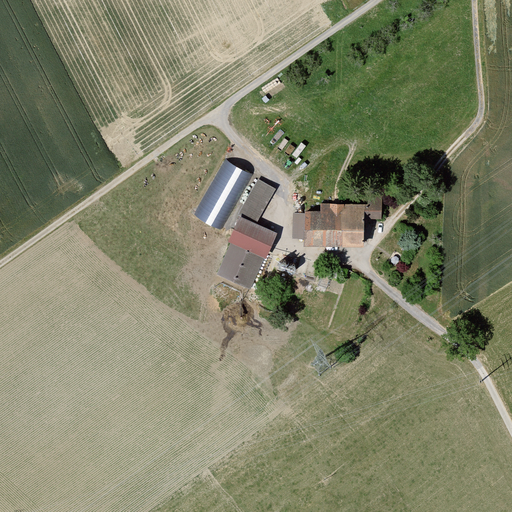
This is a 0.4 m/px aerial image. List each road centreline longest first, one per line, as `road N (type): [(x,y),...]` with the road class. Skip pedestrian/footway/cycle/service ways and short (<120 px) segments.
road 1 (track): [(214,112),(277,179),(290,244),(357,261),(476,363),(511,432)]
road 2 (track): [(375,0),(0,264)]
road 3 (track): [(357,261),(480,114),(474,0)]
